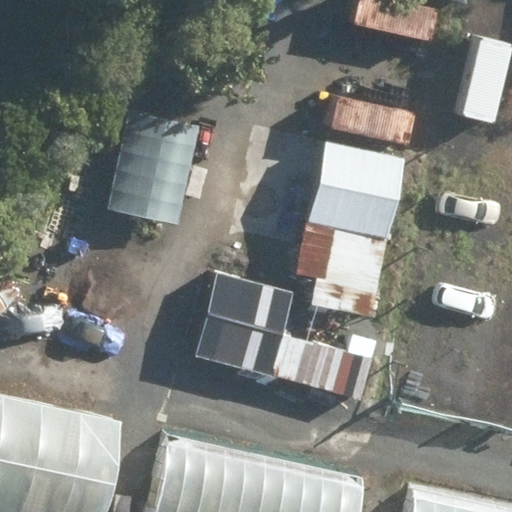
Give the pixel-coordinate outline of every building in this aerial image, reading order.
[(427,8),(379,0),(365,0),(361,30),(422,41),(427,8)] [(401,106),(322,95),(317,130),(396,141),(401,106)] [(310,310),(372,321),(403,162),(323,147),(309,225),(334,230),(324,283),(316,282),(310,310)] [(195,357),(358,401),(369,361),(280,337),(291,295),(217,276),(195,357)] [(0,511),(99,511),(120,417),(0,391),(0,511)] [(153,511),(352,511),(360,479),(169,439),(153,511)] [(414,511),(511,511),(419,491),(414,511)]
